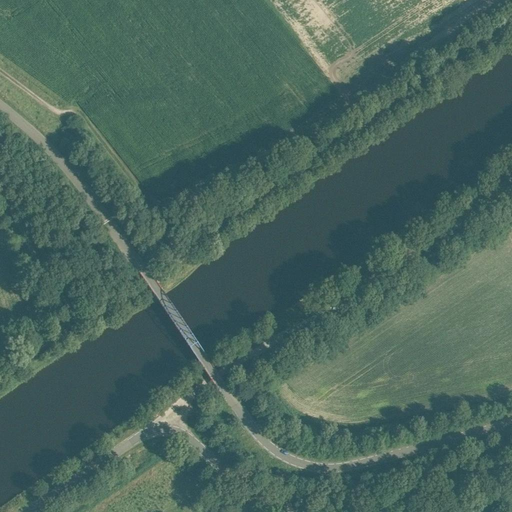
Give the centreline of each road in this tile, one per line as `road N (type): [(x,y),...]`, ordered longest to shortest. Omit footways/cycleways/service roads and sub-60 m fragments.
road 1 (track): [(202,250),(511,27)]
road 2 (unclassified): [(226,394),(55,152),(0,106)]
road 3 (unclassified): [(226,394),(260,442),(318,466),(352,465),(511,421)]
road 4 (track): [(0,381),(202,250)]
road 5 (track): [(323,313),(511,187)]
road 6 (unclassified): [(161,423),(207,382),(323,313)]
road 7 (track): [(79,328),(0,187)]
road 8 (unclassified): [(29,511),(161,423)]
road 9 (unclassified): [(289,511),(161,423)]
road 10 (unclassified): [(390,511),(511,471)]
